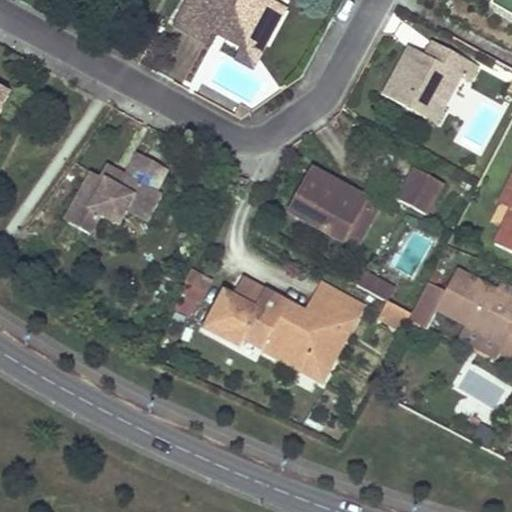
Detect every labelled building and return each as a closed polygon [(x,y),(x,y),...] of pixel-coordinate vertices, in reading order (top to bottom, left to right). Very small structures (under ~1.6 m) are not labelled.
[(273,7),(276,0),(214,0),(210,8),(196,0),(192,0),(176,30),(205,47),(211,36),(218,40),(224,30),(231,34),(225,44),(243,54),(251,40),(265,48),(284,13),(273,7)] [(231,34),(224,30),(218,40),(225,44),(231,34)] [(237,64),(251,72),(265,48),(251,40),(243,54),(237,64)] [(444,52),(432,45),(423,60),(435,67),(444,52)] [(408,51),(381,98),(426,124),(445,91),(453,96),(462,81),(468,85),(477,70),(445,51),(444,52),(435,67),(423,60),(408,51)] [(445,91),(426,124),(434,129),(453,96),(445,91)] [(0,118),(11,98),(0,92),(0,118)] [(233,117),(240,121),(251,113),(239,106),(233,117)] [(92,177),(65,224),(89,237),(100,218),(117,228),(126,212),(146,223),(160,198),(155,195),(167,175),(138,158),(126,179),(119,192),(99,181),(92,177)] [(126,179),(107,168),(99,181),(119,192),(126,179)] [(444,190),(414,173),(406,188),(437,204),(444,190)] [(511,175),(498,205),(511,212),(511,209),(511,175)] [(377,212),(313,177),(291,218),(342,246),(355,222),(367,229),(377,212)] [(437,204),(406,188),(398,204),(428,221),(437,204)] [(511,212),(511,220),(507,231),(498,250),(511,256),(511,209),(511,212)] [(503,229),(507,231),(511,220),(511,212),(503,229)] [(355,222),(342,246),(355,252),(367,229),(355,222)] [(191,271),(181,294),(202,303),(212,279),(191,271)] [(363,273),(355,288),(386,305),(394,290),(363,273)] [(454,273),(443,294),(427,286),(410,318),(407,324),(423,333),(435,311),(467,327),(504,345),(499,354),(511,361),(511,301),(498,295),(454,273)] [(338,335),(346,340),(363,309),(324,288),(308,317),(302,313),(292,331),(278,323),(288,305),(243,281),(233,299),(224,294),(210,321),(227,331),(222,339),(242,350),(247,341),(323,383),(333,364),(325,360),(338,335)] [(511,291),(502,287),(498,295),(511,301),(511,291)] [(278,323),(292,331),(302,313),(288,305),(278,323)] [(378,321),(402,334),(407,324),(410,318),(386,305),(378,321)] [(227,331),(210,321),(205,330),(222,339),(227,331)] [(459,341),(496,360),(499,354),(504,345),(467,327),(459,341)] [(338,335),(325,360),(333,364),(346,340),(338,335)]
